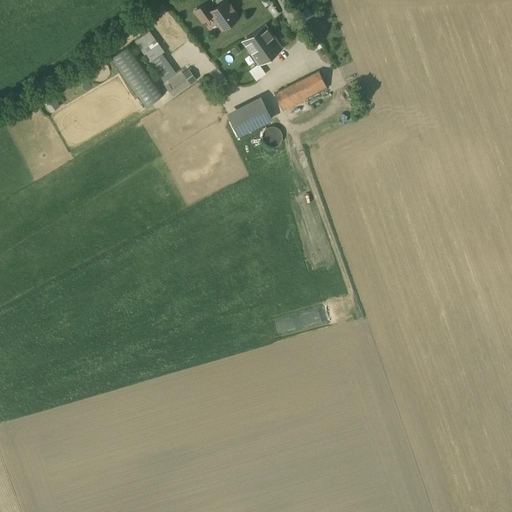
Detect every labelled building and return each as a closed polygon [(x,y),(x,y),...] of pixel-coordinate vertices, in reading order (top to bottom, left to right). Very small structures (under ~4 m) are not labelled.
[(212,10),(210,11),(212,14),(222,28),(237,17),(233,11),(234,10),(231,6),(230,6),(225,0),(212,10)] [(207,2),(194,11),(202,21),(212,14),(210,11),(212,10),(207,2)] [(280,46),(265,26),(244,41),(267,74),(289,58),(280,46)] [(150,61),(161,53),(164,51),(150,32),(136,42),(150,61)] [(286,41),(280,46),(289,58),(295,54),(286,41)] [(165,92),(130,43),(110,58),(133,90),(145,107),(165,92)] [(176,73),(161,53),(150,61),(164,81),(176,73)] [(187,66),(163,83),(173,96),(196,79),(187,66)] [(319,71),(274,93),(282,110),(318,92),(321,97),(330,93),(319,71)] [(51,94),(44,99),(51,111),(59,107),(51,94)] [(265,105),(233,121),(239,132),(270,116),(265,105)] [(263,140),(265,144),(269,147),(273,149),(278,149),(282,147),(285,144),(286,140),(286,135),(285,131),(282,128),(278,126),(274,126),(269,127),(265,130),(263,135),(263,140)]
